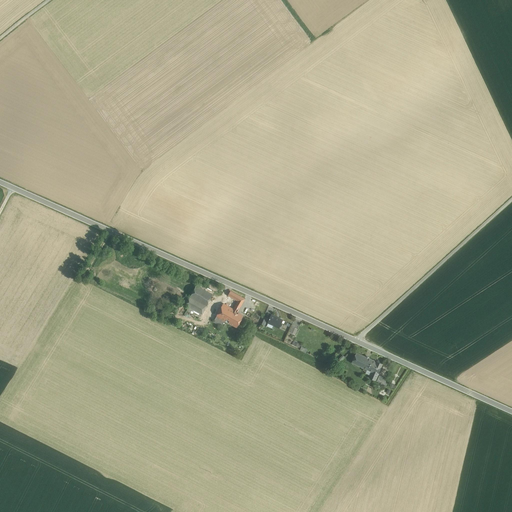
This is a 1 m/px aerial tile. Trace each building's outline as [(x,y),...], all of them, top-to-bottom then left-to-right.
[(213,294),(196,285),(190,297),(206,306),(213,294)] [(245,299),(230,291),(228,296),(238,301),(236,305),(240,307),(245,299)] [(189,297),(185,295),(181,303),(185,305),(189,297)] [(206,306),(190,297),(189,297),(185,305),(188,307),(201,314),(202,314),(206,306)] [(233,310),(223,304),(217,316),(225,321),(229,323),(235,311),(233,310)] [(201,314),(188,307),(186,310),(199,317),(201,314)] [(237,312),(235,311),(229,323),(237,328),(244,315),(237,312)] [(279,318),(271,315),(268,323),(279,328),(283,320),(279,318)] [(225,321),(217,316),(214,322),(222,326),(225,321)] [(298,329),(292,326),(289,332),(295,335),(298,329)] [(377,362),(369,358),(369,357),(366,356),(366,357),(357,352),(352,362),(367,369),(367,370),(372,372),(370,375),(369,377),(376,380),(379,373),(381,367),(383,364),(377,361),(377,362)] [(386,379),(379,376),(377,381),(383,384),(386,379)]
